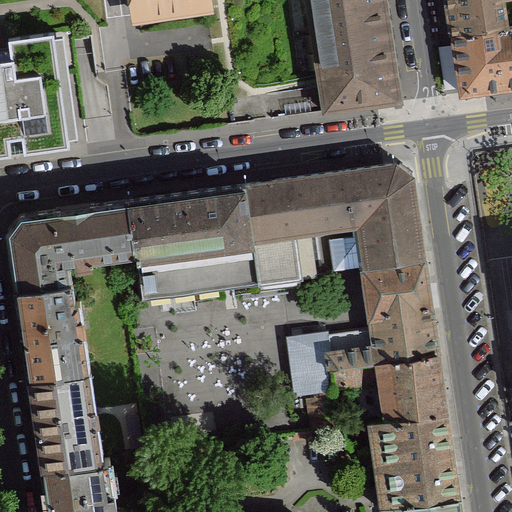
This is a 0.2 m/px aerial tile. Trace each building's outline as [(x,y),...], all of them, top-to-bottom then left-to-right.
[(208,0),(136,0),(138,14),(209,5),(208,0)] [(387,0),(308,0),(325,112),(402,101),(387,0)] [(448,0),(454,35),(507,28),(502,0),(448,0)] [(511,27),(507,28),(454,35),(463,93),(511,85),(511,27)] [(0,153),(71,144),(56,33),(0,41),(0,153)] [(246,184),(253,238),(311,231),(360,224),(367,266),(425,257),(413,175),(397,163),(246,184)] [(130,200),(137,255),(138,259),(254,243),(253,238),(246,184),(130,200)] [(9,231),(18,287),(72,279),(69,263),(137,255),(130,200),(22,214),(9,231)] [(318,275),(311,231),(253,238),(254,243),(138,259),(144,299),(262,282),(263,287),(301,282),(300,277),(318,275)] [(425,257),(367,266),(364,266),(374,328),(376,344),(379,362),(389,361),(439,353),(425,257)] [(75,300),(72,279),(18,287),(31,376),(91,367),(81,300),(75,300)] [(328,334),(330,351),(376,344),(374,328),(328,334)] [(330,351),(328,334),(327,332),(290,337),(297,393),(335,387),(332,369),(330,351)] [(360,365),(379,362),(376,344),(330,351),(332,369),(360,365)] [(439,353),(389,361),(397,419),(448,412),(439,353)] [(360,365),(332,369),(335,387),(363,383),(360,365)] [(104,457),(91,367),(31,376),(44,466),(104,457)] [(338,424),(334,395),(310,398),(314,428),(338,424)] [(448,412),(397,419),(382,421),(394,505),(401,504),(460,496),(448,412)] [(118,511),(111,456),(104,457),(44,466),(50,511),(118,511)] [(462,511),(460,496),(401,504),(401,511),(462,511)]
